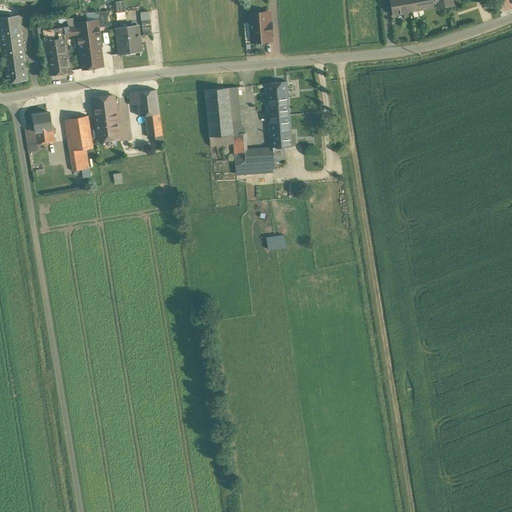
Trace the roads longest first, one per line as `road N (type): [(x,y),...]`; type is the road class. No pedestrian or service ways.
road 1 (residential): [(511,17),(396,51),(111,77),(0,98)]
road 2 (track): [(411,511),(343,56)]
road 3 (track): [(13,98),(81,511)]
